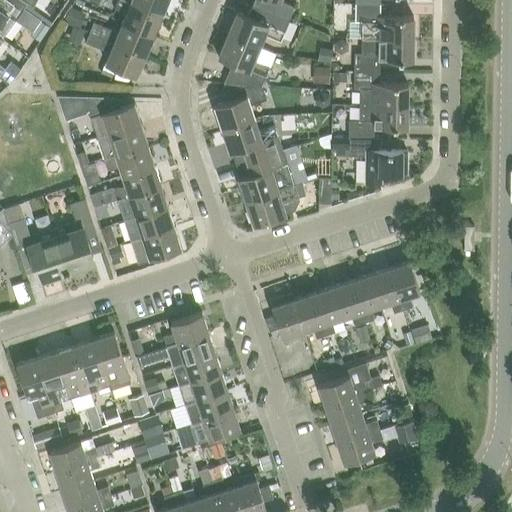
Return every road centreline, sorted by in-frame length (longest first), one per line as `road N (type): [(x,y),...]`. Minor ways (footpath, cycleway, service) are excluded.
road 1 (tertiary): [(429,511),(473,487),(500,443),(508,0)]
road 2 (residential): [(226,258),(448,186),(450,0)]
road 3 (unclassified): [(226,258),(179,93),(208,0)]
road 4 (residential): [(305,505),(274,410),(277,387),(226,258)]
road 5 (unclassified): [(0,335),(226,258)]
